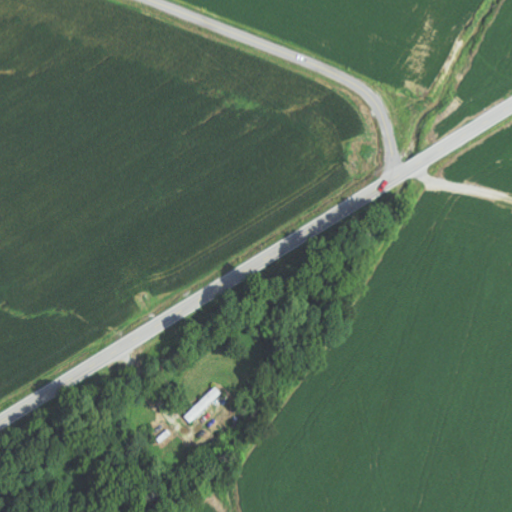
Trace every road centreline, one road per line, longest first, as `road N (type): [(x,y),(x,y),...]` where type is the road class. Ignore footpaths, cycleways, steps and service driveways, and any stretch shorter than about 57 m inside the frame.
road 1 (secondary): [(511,107),(0,423)]
road 2 (tertiary): [(396,179),(381,111),(366,93),(148,0)]
